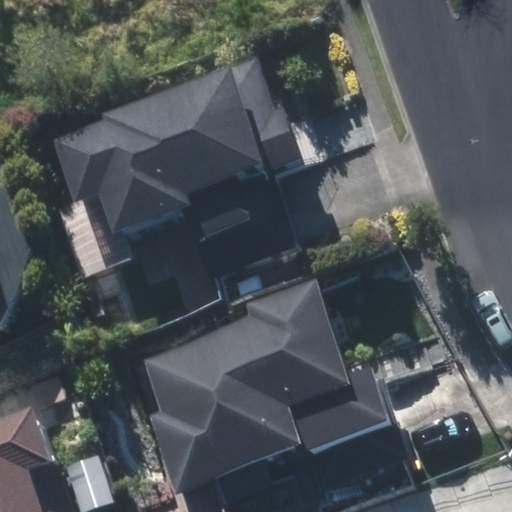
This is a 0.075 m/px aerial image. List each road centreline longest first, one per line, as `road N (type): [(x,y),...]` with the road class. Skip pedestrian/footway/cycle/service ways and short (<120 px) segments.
road 1 (residential): [(470,155),(408,0)]
road 2 (residential): [(501,0),(470,155)]
